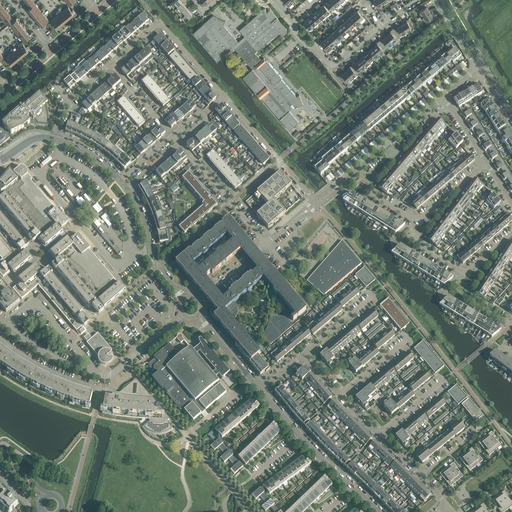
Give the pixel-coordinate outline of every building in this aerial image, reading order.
[(186,0),(183,0),(175,8),(178,12),(185,6),(183,3),(187,1),(186,0)] [(332,11),(336,7),(330,0),(326,0),(328,1),(326,3),(332,11)] [(30,7),(27,10),(29,12),(30,11),(35,17),(44,10),(42,8),(40,10),(36,5),(35,3),(34,2),(33,1),(29,5),(30,6),(30,7)] [(418,11),(421,16),(429,11),(427,6),(428,5),(426,2),(417,8),(418,11)] [(317,5),(326,16),(330,12),(324,5),(321,7),(319,4),(317,5)] [(185,6),(178,12),(182,16),(192,7),(191,5),(187,8),(185,6)] [(322,19),(326,16),(317,5),(315,7),(318,10),(316,12),(322,19)] [(60,10),(58,11),(65,20),(73,14),(74,16),(76,14),(73,9),(71,10),(68,7),(62,12),(60,10)] [(185,20),(187,19),(193,14),(190,12),(194,9),(192,7),(182,16),(185,20)] [(245,36),(257,51),(279,32),(283,36),(287,32),(287,29),(285,27),(270,10),(267,13),(265,8),(255,12),(257,14),(239,30),(245,36)] [(0,16),(2,19),(9,14),(6,10),(0,14),(0,16)] [(46,12),(44,10),(35,17),(41,25),(40,26),(42,28),(46,25),(45,23),(49,20),(44,14),(46,12)] [(58,26),(65,20),(58,11),(56,13),(58,15),(51,20),(54,24),(53,25),(56,30),(59,28),(58,26)] [(309,12),(318,23),(322,19),(316,12),(313,14),(310,11),(309,12)] [(352,13),(359,21),(363,17),(358,11),(355,13),(354,12),(352,13)] [(429,11),(421,16),(424,21),(425,21),(426,24),(436,18),(434,15),(432,16),(429,11)] [(318,23),(309,12),(307,14),(310,17),(307,19),(314,27),(318,23)] [(143,25),(146,23),(148,22),(147,21),(150,19),(145,13),(142,16),(141,14),(137,18),(143,25)] [(352,16),(349,18),(355,24),(357,27),(361,23),(359,21),(352,13),(351,15),(352,16)] [(8,22),(13,18),(9,14),(2,19),(6,24),(8,22)] [(197,30),(193,32),(218,60),(221,57),(222,57),(224,55),(226,53),(228,54),(232,51),(235,48),(234,48),(240,44),(238,42),(223,24),(225,22),(216,17),(213,15),(203,24),(197,30)] [(18,17),(14,20),(13,19),(13,18),(8,22),(9,23),(15,30),(13,32),(14,34),(23,27),(18,21),(20,19),(18,17)] [(139,29),(143,25),(137,18),(133,21),(134,23),(132,25),(137,30),(139,29)] [(310,30),(314,27),(307,19),(305,21),(302,18),(300,20),(310,30)] [(355,24),(349,18),(347,20),(346,19),(344,20),(351,28),(355,24)] [(402,24),(407,33),(412,30),(412,29),(415,28),(409,18),(406,20),(407,21),(402,24)] [(343,23),(341,25),(347,31),(348,33),(352,30),(351,28),(344,20),(343,22),(343,23)] [(407,33),(402,24),(397,27),(397,26),(393,28),(399,37),(402,35),(402,36),(407,33)] [(135,32),(137,30),(132,25),(129,27),(128,25),(124,29),(131,36),(135,33),(135,32)] [(347,31),(341,25),(339,27),(338,26),(336,27),(343,35),(347,31)] [(27,40),(28,40),(33,36),(31,33),(29,34),(23,27),(14,34),(16,36),(18,34),(23,41),(26,39),(27,40)] [(343,35),(336,27),(334,29),(335,30),(333,32),(339,39),(343,35)] [(391,32),(387,36),(393,43),(398,40),(397,39),(399,37),(393,28),(390,31),(391,32)] [(127,40),(131,36),(124,29),(120,32),(121,34),(119,36),(124,41),(126,40),(127,40)] [(341,41),(339,39),(333,32),(331,34),(330,33),(328,35),(336,44),(337,44),(341,41)] [(153,45),(154,47),(164,39),(160,34),(160,35),(154,40),(156,43),(153,45)] [(336,44),(328,35),(326,36),(327,37),(325,39),(332,47),(336,44)] [(122,43),(124,41),(119,36),(117,38),(116,36),(112,40),(118,47),(122,44),(122,43)] [(240,44),(234,48),(235,48),(238,53),(236,55),(235,55),(238,58),(238,57),(240,55),(244,59),(243,60),(242,62),(242,61),(241,62),(244,64),(246,62),(251,67),(249,69),(250,70),(262,60),(255,52),(257,51),(245,36),(238,42),(240,44)] [(379,41),(386,49),(388,47),(389,47),(393,43),(387,36),(382,39),(381,38),(379,41)] [(167,43),(164,39),(154,47),(156,48),(157,47),(159,50),(167,43)] [(333,48),(332,47),(325,39),(323,41),(322,40),(320,42),(326,49),(326,50),(326,49),(325,50),(328,52),(333,48)] [(114,51),(118,47),(112,40),(108,44),(109,45),(106,47),(111,52),(113,51),(114,51)] [(377,44),(373,48),(380,55),(384,51),(386,49),(379,41),(376,43),(377,44)] [(29,52),(30,52),(31,50),(28,46),(26,47),(23,43),(17,48),(15,46),(13,48),(20,57),(28,51),(29,52)] [(167,43),(159,50),(161,52),(160,53),(161,55),(171,47),(169,44),(167,43)] [(107,56),(111,52),(106,47),(104,49),(103,48),(99,51),(105,58),(108,56),(107,56)] [(171,47),(161,55),(163,57),(163,56),(166,54),(168,57),(174,51),(175,51),(173,49),(171,47)] [(453,47),(449,50),(457,60),(461,56),(453,47)] [(11,67),(14,64),(13,63),(20,57),(13,48),(11,50),(13,52),(6,57),(9,61),(8,62),(11,67)] [(365,52),(373,60),(375,58),(375,59),(380,55),(373,48),(369,51),(368,50),(365,52)] [(101,62),(105,58),(99,51),(97,49),(91,54),(94,58),(99,63),(101,62)] [(146,49),(142,52),(150,61),(154,58),(146,49)] [(453,63),(456,60),(457,60),(449,50),(445,54),(452,62),(453,63)] [(145,65),(150,61),(142,52),(138,56),(145,65)] [(170,64),(175,60),(179,56),(176,52),(175,53),(169,58),(172,61),(169,63),(170,64)] [(360,59),(361,60),(366,67),(371,63),(370,62),(373,60),(365,52),(363,54),(364,56),(360,59)] [(440,56),(443,60),(447,65),(452,62),(445,54),(444,53),(440,56)] [(134,60),(141,68),(141,69),(145,65),(138,56),(134,60)] [(174,64),(176,66),(183,60),(179,56),(175,60),(170,64),(172,66),(174,64)] [(436,60),(443,69),(447,65),(443,60),(440,56),(436,60)] [(97,65),(99,63),(94,58),(91,60),(90,59),(86,62),(93,69),(97,66),(97,65)] [(245,75),(243,76),(260,97),(284,124),(288,129),(289,130),(299,122),(294,116),(289,111),(294,107),(295,108),(298,106),(303,104),(299,94),(297,97),(295,95),(281,79),(282,78),(267,60),(266,60),(264,58),(262,60),(250,70),(249,69),(249,70),(247,68),(245,69),(243,71),(244,74),(245,75)] [(360,59),(359,60),(356,63),(355,62),(352,64),(359,72),(361,70),(362,71),(366,67),(361,60),(360,59)] [(84,60),(78,65),(79,66),(86,75),(88,73),(93,69),(86,62),(84,60)] [(141,68),(134,60),(130,63),(137,71),(141,68)] [(178,72),(186,65),(183,60),(176,66),(179,69),(176,71),(178,72)] [(436,60),(431,63),(439,72),(443,69),(436,60)] [(130,63),(125,67),(133,76),(135,77),(136,76),(134,74),(137,71),(130,63)] [(427,67),(429,69),(435,76),(439,72),(431,63),(427,67)] [(351,67),(346,71),(353,78),(357,75),(357,74),(359,72),(352,64),(350,66),(351,67)] [(181,72),(183,74),(190,69),(186,65),(178,72),(179,74),(181,72)] [(79,66),(72,72),(74,73),(80,80),(82,78),(84,77),(84,76),(86,75),(79,66)] [(133,76),(125,67),(123,69),(121,70),(127,77),(130,75),(132,77),(133,76)] [(185,80),(194,73),(190,69),(183,74),(186,77),(183,79),(185,80)] [(429,69),(425,72),(431,79),(435,76),(429,69)] [(419,74),(421,76),(427,83),(431,79),(425,72),(423,70),(419,74)] [(353,78),(346,71),(342,75),(341,73),(339,76),(346,84),(348,82),(353,78)] [(74,73),(64,82),(70,89),(75,84),(76,84),(78,83),(80,80),(74,73)] [(191,83),(197,77),(196,75),(194,73),(185,80),(186,82),(188,80),(191,83)] [(415,77),(423,86),(427,83),(421,76),(419,74),(415,77)] [(115,76),(111,79),(119,88),(120,87),(119,86),(122,84),(115,76)] [(148,76),(141,82),(144,85),(145,86),(155,78),(153,76),(150,79),(148,76)] [(415,77),(411,81),(419,90),(423,86),(415,77)] [(155,78),(145,86),(147,88),(149,90),(155,85),(153,82),(156,80),(155,78)] [(193,85),(195,88),(202,82),(198,78),(189,86),(191,87),(193,85)] [(107,83),(112,89),(115,87),(117,90),(119,88),(111,79),(107,83)] [(411,81),(407,84),(414,93),(419,90),(411,81)] [(195,88),(193,90),(196,94),(206,86),(203,84),(202,82),(202,83),(195,88)] [(107,83),(105,84),(103,86),(108,93),(110,95),(114,92),(112,89),(107,83)] [(472,87),(478,96),(482,93),(477,84),(476,83),(474,84),(475,85),(472,87)] [(407,84),(403,88),(410,97),(414,93),(407,84)] [(155,85),(149,90),(152,94),(161,87),(160,85),(157,87),(155,85)] [(103,86),(99,90),(104,97),(108,93),(103,86)] [(206,86),(196,94),(200,98),(203,96),(209,90),(206,86)] [(468,90),(473,98),(478,96),(472,87),(471,86),(472,86),(469,87),(470,87),(470,88),(468,90)] [(152,94),(154,96),(156,98),(162,93),(160,90),(162,88),(161,87),(152,94)] [(403,88),(399,91),(406,100),(410,97),(403,88)] [(463,92),(469,101),(473,98),(468,90),(467,89),(467,88),(465,90),(466,91),(463,92)] [(97,91),(95,94),(100,100),(102,103),(105,105),(106,104),(104,101),(102,99),(104,97),(99,90),(97,91)] [(202,101),(204,102),(213,95),(209,90),(203,96),(205,99),(202,101)] [(399,91),(394,95),(402,104),(406,100),(399,91)] [(458,95),(464,104),(469,101),(463,92),(462,91),(460,93),(461,93),(461,94),(458,95)] [(35,125),(37,125),(42,125),(48,126),(48,124),(49,123),(49,121),(49,119),(49,117),(49,116),(49,114),(48,112),(48,110),(48,109),(47,107),(46,105),(46,104),(48,101),(40,92),(22,107),(21,107),(20,107),(20,108),(20,109),(2,124),(4,127),(5,129),(6,128),(11,134),(14,132),(17,130),(18,131),(20,128),(21,129),(26,124),(27,125),(31,125),(35,125)] [(162,93),(156,98),(158,101),(159,103),(168,95),(167,93),(165,95),(162,93)] [(95,94),(90,97),(96,104),(100,100),(95,94)] [(159,103),(161,104),(163,107),(170,101),(167,98),(171,95),(170,94),(168,95),(159,103)] [(454,98),(459,107),(464,104),(458,95),(458,94),(456,96),(456,95),(456,97),(454,98)] [(213,95),(204,102),(208,106),(216,99),(215,97),(213,95)] [(394,95),(390,98),(398,107),(402,104),(394,95)] [(90,97),(86,101),(94,110),(96,108),(94,106),(96,104),(90,97)] [(117,108),(119,109),(127,102),(124,97),(117,103),(120,106),(117,108)] [(386,102),(394,111),(398,107),(390,98),(386,102)] [(483,109),(492,103),(491,101),(492,100),(491,98),(489,99),(490,99),(481,105),(483,109)] [(185,100),(184,101),(192,110),(196,107),(190,100),(187,102),(185,100)] [(80,109),(79,113),(84,116),(86,113),(88,111),(91,109),(93,111),(94,110),(86,101),(82,104),(84,106),(81,109),(80,109)] [(192,110),(184,101),(182,102),(184,105),(182,107),(188,114),(192,110)] [(131,106),(130,104),(127,102),(119,109),(120,111),(122,109),(124,111),(131,106)] [(386,102),(382,105),(390,114),(394,111),(386,102)] [(486,113),(496,106),(495,104),(495,105),(494,105),(492,103),(483,109),(486,113)] [(222,105),(215,111),(217,113),(215,115),(216,117),(217,116),(225,109),(222,105)] [(382,105),(378,109),(385,118),(390,114),(382,105)] [(124,116),(126,118),(135,110),(131,106),(124,111),(127,114),(124,116)] [(488,116),(497,111),(496,109),(497,108),(496,106),(486,113),(488,116)] [(176,108),(176,109),(184,117),(188,114),(182,107),(179,109),(178,107),(176,108)] [(176,109),(175,110),(172,112),(180,121),(184,117),(176,109)] [(229,113),(227,112),(225,109),(217,116),(221,120),(222,119),(229,113)] [(378,109),(374,112),(381,121),(385,118),(378,109)] [(463,114),(462,115),(465,120),(466,119),(465,119),(469,117),(472,122),(477,119),(471,109),(468,111),(466,112),(463,114)] [(138,114),(137,112),(135,110),(126,118),(127,119),(129,117),(132,120),(138,114)] [(490,120),(501,114),(499,112),(500,112),(498,113),(497,111),(488,116),(490,120)] [(168,116),(169,117),(176,124),(180,121),(172,112),(168,116)] [(374,112),(370,115),(377,125),(381,121),(374,112)] [(229,113),(222,119),(225,121),(222,124),(224,125),(232,117),(229,113)] [(131,124),(133,126),(142,118),(138,114),(132,120),(134,122),(131,124)] [(493,124),(502,118),(501,116),(502,115),(502,116),(501,114),(490,120),(493,124)] [(370,115),(365,119),(373,128),(377,125),(370,115)] [(165,120),(166,122),(171,128),(176,124),(169,117),(165,120)] [(232,117),(224,125),(225,127),(227,125),(229,127),(236,121),(232,117)] [(139,128),(145,123),(145,122),(142,118),(133,126),(132,126),(133,128),(136,125),(139,128)] [(495,128),(506,121),(504,119),(504,120),(503,120),(502,118),(493,124),(495,128)] [(365,119),(361,122),(369,132),(373,128),(365,119)] [(438,119),(435,122),(443,129),(445,126),(446,126),(438,119)] [(478,132),(483,129),(477,119),(472,122),(468,125),(472,130),(472,129),(475,127),(478,132)] [(69,121),(66,131),(65,131),(68,132),(71,133),(75,123),(69,121)] [(236,121),(229,127),(232,130),(229,132),(231,133),(240,126),(236,121)] [(497,132),(507,126),(505,124),(506,123),(507,123),(506,121),(495,128),(497,132)] [(75,123),(71,133),(74,134),(76,135),(79,127),(76,126),(77,123),(75,122),(75,123)] [(361,122),(357,126),(365,135),(369,132),(361,122)] [(432,126),(440,132),(443,129),(435,122),(432,126)] [(86,140),(86,139),(90,132),(86,131),(89,125),(87,124),(87,125),(86,127),(81,138),(84,139),(86,140)] [(207,127),(215,136),(216,135),(214,133),(217,130),(211,124),(207,127)] [(158,125),(154,129),(161,137),(164,135),(165,134),(165,133),(158,125)] [(0,146),(10,138),(0,126),(0,146)] [(81,138),(86,127),(84,126),(83,129),(79,127),(76,135),(78,136),(81,138)] [(353,130),(361,139),(365,135),(357,126),(353,129),(353,130)] [(432,126),(429,129),(437,136),(440,132),(432,126)] [(500,136),(510,129),(509,127),(508,128),(507,126),(497,132),(500,136)] [(119,136),(120,134),(114,127),(112,129),(119,136)] [(203,131),(209,137),(211,135),(213,138),(215,136),(207,127),(203,131)] [(241,127),(240,127),(234,132),(236,135),(234,137),(235,139),(244,131),(241,127)] [(154,129),(153,128),(152,130),(154,132),(151,134),(157,140),(157,141),(161,137),(154,129)] [(426,133),(434,139),(437,136),(429,129),(426,133)] [(475,134),(478,139),(481,137),(484,142),(489,139),(483,129),(478,132),(475,134)] [(502,139),(511,134),(510,131),(511,130),(511,131),(510,129),(500,136),(502,139)] [(349,133),(350,135),(357,142),(361,139),(353,130),(349,133)] [(88,141),(90,143),(96,132),(94,131),(93,134),(91,133),(90,132),(86,139),(86,140),(88,141)] [(199,134),(207,143),(208,142),(206,140),(209,137),(203,131),(199,134)] [(244,131),(235,139),(237,140),(239,138),(241,141),(248,135),(244,131)] [(95,145),(101,135),(100,134),(96,132),(90,143),(93,144),(95,145)] [(426,133),(423,136),(431,143),(434,139),(426,133)] [(448,141),(452,145),(460,138),(456,133),(448,141)] [(100,148),(106,138),(108,135),(107,134),(105,137),(101,135),(95,145),(97,146),(100,148)] [(147,134),(145,135),(153,144),(157,141),(157,140),(151,134),(149,136),(147,134)] [(195,138),(200,145),(203,142),(205,145),(207,143),(199,134),(195,138)] [(505,143),(511,138),(511,134),(502,139),(505,143)] [(145,135),(141,139),(143,141),(149,148),(153,144),(145,135)] [(243,147),(251,139),(248,135),(241,141),(244,143),(239,147),(241,149),(243,147)] [(346,138),(352,146),(357,142),(350,135),(346,138)] [(345,136),(340,140),(348,149),(352,146),(346,138),(345,136)] [(423,136),(420,139),(428,146),(431,143),(423,136)] [(111,142),(106,138),(100,148),(102,150),(104,151),(109,144),(111,142)] [(191,142),(198,150),(200,149),(198,147),(200,145),(195,138),(191,142)] [(456,149),(462,143),(463,142),(460,138),(452,145),(456,149)] [(251,139),(243,147),(244,148),(246,146),(248,149),(255,143),(251,139)] [(430,148),(428,146),(420,139),(417,143),(425,150),(427,151),(430,148)] [(340,140),(336,143),(344,153),(348,149),(340,140)] [(139,141),(137,142),(145,151),(149,148),(143,141),(141,144),(139,141)] [(492,154),(497,151),(490,141),(482,146),(485,151),(488,149),(492,154)] [(145,151),(137,142),(136,144),(138,146),(135,149),(141,155),(145,151)] [(191,142),(188,144),(186,145),(192,152),(195,149),(197,152),(198,150),(191,142)] [(255,143),(248,149),(251,151),(248,154),(250,155),(259,147),(255,143)] [(336,143),(332,147),(340,156),(344,153),(336,143)] [(417,143),(414,146),(422,153),(425,150),(417,143)] [(104,151),(106,153),(108,155),(116,145),(114,144),(112,146),(111,145),(109,144),(104,151)] [(111,157),(112,158),(120,149),(119,148),(116,145),(108,155),(111,157)] [(411,150),(419,156),(422,153),(414,146),(411,150)] [(259,147),(250,155),(251,157),(253,154),(256,157),(262,151),(259,147)] [(332,147),(328,150),(336,160),(340,156),(332,147)] [(114,159),(116,162),(124,153),(120,149),(112,158),(114,159)] [(328,150),(324,154),(332,163),(336,160),(328,150)] [(408,153),(416,160),(418,161),(421,158),(419,156),(411,150),(408,153)] [(178,152),(176,154),(183,162),(187,159),(186,157),(181,151),(180,151),(178,152)] [(210,161),(219,153),(218,152),(215,154),(213,151),(206,157),(210,161)] [(262,151),(256,157),(258,160),(255,162),(257,163),(266,155),(262,151)] [(498,164),(503,161),(497,151),(492,154),(488,156),(491,161),(495,159),(498,164)] [(121,165),(128,158),(129,157),(124,153),(116,162),(119,164),(120,165),(121,165)] [(220,155),(219,153),(210,161),(214,165),(220,159),(218,157),(220,155)] [(405,157),(413,163),(416,160),(408,153),(405,157)] [(184,163),(176,154),(172,158),(180,167),(184,163)] [(320,157),(323,161),(328,167),(328,166),(332,163),(324,154),(320,157)] [(475,161),(469,154),(468,154),(469,154),(465,157),(470,164),(474,161),(475,161)] [(266,155),(257,163),(258,165),(260,163),(263,165),(269,160),(266,155)] [(222,162),(220,159),(214,165),(217,169),(226,161),(230,158),(228,157),(222,162)] [(403,160),(410,167),(413,163),(405,157),(403,160)] [(470,164),(465,157),(460,161),(466,168),(470,164)] [(120,165),(122,167),(124,169),(131,164),(133,162),(128,158),(121,165),(120,165)] [(172,158),(168,161),(176,170),(180,167),(172,158)] [(459,159),(455,163),(456,164),(462,171),(466,168),(460,161),(459,159)] [(403,160),(400,163),(407,170),(410,167),(403,160)] [(164,165),(170,171),(172,169),(174,172),(176,170),(168,161),(164,165)] [(227,163),(226,161),(217,169),(221,173),(227,167),(225,165),(227,163)] [(323,161),(319,164),(325,172),(329,168),(328,166),(328,167),(323,161)] [(503,161),(498,164),(494,166),(497,171),(498,171),(501,169),(504,174),(509,171),(503,161)] [(397,167),(404,173),(407,170),(400,163),(397,167)] [(314,168),(320,175),(325,172),(319,164),(314,168)] [(462,171),(456,164),(452,168),(458,175),(462,171)] [(160,168),(167,177),(169,176),(167,174),(170,171),(164,165),(160,168)] [(0,200),(28,234),(30,237),(29,238),(33,243),(37,239),(38,238),(45,246),(46,246),(62,232),(60,229),(59,228),(61,227),(62,228),(68,222),(56,208),(55,209),(31,180),(32,179),(28,174),(28,173),(28,172),(27,171),(27,170),(26,170),(26,169),(25,169),(25,168),(24,168),(23,167),(22,167),(21,166),(14,173),(15,174),(14,174),(12,172),(10,170),(5,176),(0,181),(0,200)] [(450,166),(446,169),(454,178),(458,175),(452,168),(450,166)] [(227,167),(221,173),(224,177),(225,177),(233,169),(232,168),(230,170),(227,167)] [(397,167),(394,170),(401,177),(404,173),(397,167)] [(160,168),(157,171),(155,172),(162,180),(167,177),(160,168)] [(225,177),(224,177),(226,179),(228,181),(234,175),(232,173),(235,171),(233,169),(225,177)] [(450,182),(454,178),(446,169),(442,173),(450,182)] [(391,174),(398,180),(401,177),(394,170),(391,174)] [(500,176),(504,181),(507,178),(510,184),(511,182),(511,175),(509,171),(504,174),(500,176)] [(178,226),(185,234),(217,205),(212,199),(210,200),(209,198),(210,197),(189,172),(181,179),(203,204),(178,226)] [(265,186),(257,192),(258,193),(261,197),(268,205),(266,207),(263,210),(257,215),(258,216),(261,220),(262,221),(263,221),(268,228),(269,227),(272,224),(274,222),(278,219),(280,217),(285,213),(286,213),(288,210),(285,207),(282,209),(274,200),(278,196),(291,185),(291,184),(287,180),(286,179),(286,178),(280,172),(280,173),(276,176),(274,177),(270,181),(268,182),(265,186)] [(450,182),(442,173),(438,176),(445,185),(450,182)] [(391,174),(388,177),(396,184),(398,180),(391,174)] [(237,178),(234,175),(228,181),(231,185),(240,177),(239,176),(237,178)] [(445,185),(438,176),(434,180),(441,189),(445,185)] [(242,179),(240,177),(231,185),(235,189),(242,184),(239,181),(242,179)] [(385,180),(393,187),(396,184),(388,177),(385,180)] [(471,183),(480,189),(482,185),(483,185),(474,179),(471,183)] [(145,183),(138,187),(140,190),(141,192),(150,186),(146,180),(145,181),(145,183)] [(385,180),(382,184),(390,191),(393,187),(385,180)] [(431,185),(437,192),(441,189),(434,180),(430,183),(431,185)] [(471,183),(469,186),(477,192),(480,189),(471,183)] [(170,188),(173,193),(179,188),(175,184),(170,188)] [(379,187),(387,194),(390,191),(382,184),(379,187)] [(437,192),(431,185),(427,189),(433,196),(437,192)] [(141,192),(142,194),(144,197),(157,189),(156,188),(153,190),(150,186),(141,192)] [(469,186),(466,190),(474,196),(477,192),(469,186)] [(433,196),(427,189),(425,187),(421,190),(423,192),(429,199),(433,196)] [(157,189),(144,197),(146,199),(147,201),(154,197),(152,194),(158,191),(157,189)] [(463,193),(471,199),(474,196),(466,190),(463,193)] [(429,199),(423,192),(419,196),(425,203),(429,199)] [(356,195),(352,193),(343,200),(350,205),(356,195)] [(463,193),(461,197),(469,203),(471,199),(463,193)] [(418,194),(413,198),(421,206),(425,203),(419,196),(418,194)] [(486,202),(490,205),(497,198),(494,194),(486,202)] [(353,207),(360,197),(356,195),(350,205),(353,207)] [(147,203),(149,206),(160,201),(157,196),(154,197),(147,201),(147,203)] [(357,210),(363,200),(360,197),(353,207),(357,210)] [(461,197),(458,200),(468,208),(471,204),(469,203),(461,197)] [(413,198),(409,201),(411,203),(417,210),(417,209),(421,206),(413,198)] [(497,198),(490,205),(494,209),(497,206),(501,203),(497,198)] [(361,212),(367,202),(363,200),(357,210),(361,212)] [(458,200),(455,204),(463,210),(465,212),(468,208),(458,200)] [(162,207),(160,201),(149,206),(150,209),(151,211),(161,207),(162,207)] [(365,214),(371,204),(367,202),(361,212),(365,214)] [(369,217),(375,207),(371,204),(365,214),(369,217)] [(452,208),(460,214),(463,210),(455,204),(452,208)] [(161,207),(151,211),(152,213),(153,216),(163,212),(161,207)] [(373,219),(379,209),(375,207),(369,217),(373,219)] [(450,211),(458,217),(459,219),(462,215),(460,214),(452,208),(450,211)] [(377,221),(383,212),(379,209),(373,219),(377,221)] [(155,221),(165,218),(164,214),(167,213),(166,211),(163,212),(153,216),(154,219),(155,221)] [(450,211),(447,215),(455,221),(458,217),(450,211)] [(380,224),(386,214),(383,212),(377,221),(380,224)] [(0,256),(3,260),(0,262),(0,273),(3,277),(10,272),(9,271),(10,269),(12,271),(12,270),(14,273),(28,261),(30,259),(28,256),(23,250),(25,249),(28,247),(29,246),(28,244),(25,241),(24,242),(0,213),(0,256)] [(384,226),(390,216),(386,214),(380,224),(384,226)] [(511,220),(506,214),(506,215),(502,218),(508,225),(511,221),(511,220)] [(444,218),(452,225),(455,221),(447,215),(444,218)] [(388,229),(394,219),(390,216),(384,226),(388,229)] [(501,216),(497,220),(504,228),(508,225),(502,218),(501,216)] [(155,223),(156,226),(168,223),(167,221),(166,222),(165,218),(155,221),(155,223)] [(228,218),(184,255),(178,260),(176,262),(192,282),(195,285),(199,289),(202,293),(204,296),(207,299),(210,303),(214,307),(213,307),(211,306),(211,307),(211,309),(211,310),(211,312),(212,315),(213,318),(215,319),(216,320),(217,320),(231,337),(232,338),(237,344),(236,345),(235,345),(250,362),(253,367),(257,371),(260,375),(265,371),(266,372),(270,368),(266,363),(262,359),(259,355),(261,353),(246,336),(247,335),(247,334),(246,334),(246,333),(245,332),(244,331),(243,330),(242,331),(232,319),(233,319),(234,318),(235,317),(235,316),(236,315),(236,314),(236,313),(237,312),(237,311),(237,310),(237,309),(236,308),(236,307),(236,306),(235,305),(235,304),(234,304),(234,303),(263,278),(291,310),(295,316),(292,319),(293,321),(305,310),(306,310),(264,260),(262,257),(259,254),(258,252),(255,249),(250,244),(228,218)] [(444,218),(441,222),(449,228),(452,225),(444,218)] [(392,231),(398,221),(394,219),(388,229),(392,231)] [(494,225),(500,232),(504,228),(497,220),(493,223),(494,225)] [(405,225),(400,223),(398,221),(392,231),(395,233),(405,225)] [(439,226),(447,232),(448,233),(451,230),(449,228),(441,222),(439,226)] [(157,230),(158,232),(166,230),(165,226),(168,225),(168,223),(156,226),(157,230)] [(500,232),(494,225),(490,229),(496,235),(500,232)] [(439,226),(436,229),(444,235),(447,232),(439,226)] [(433,233),(441,239),(444,235),(436,229),(433,233)] [(496,235),(490,229),(486,232),(492,239),(496,235)] [(492,239),(486,232),(482,236),(487,242),(492,239)] [(170,235),(159,237),(159,240),(160,243),(160,242),(166,242),(166,245),(171,244),(170,241),(171,241),(171,237),(176,235),(177,235),(177,234),(176,233),(176,234),(170,235)] [(433,233),(430,236),(438,242),(441,239),(433,233)] [(91,305),(92,306),(99,315),(104,311),(103,309),(126,290),(120,283),(118,284),(89,250),(90,248),(78,234),(72,240),(72,241),(71,242),(70,241),(68,238),(51,252),(51,253),(58,261),(52,266),(56,270),(58,269),(89,306),(91,305)] [(428,240),(427,240),(436,246),(438,242),(430,236),(428,240)] [(487,242),(482,236),(478,239),(483,246),(487,242)] [(483,246),(478,239),(474,243),(479,249),(483,246)] [(324,296),(354,270),(362,264),(342,241),(307,281),(324,296)] [(479,249),(474,243),(469,246),(475,253),(479,249)] [(398,257),(404,248),(404,247),(401,245),(400,246),(393,251),(391,253),(398,257)] [(475,253),(469,246),(465,250),(471,256),(475,253)] [(404,248),(398,257),(402,259),(408,250),(404,247),(404,248)] [(511,252),(506,248),(503,252),(511,257),(511,252)] [(402,259),(406,262),(412,252),(408,250),(402,259)] [(471,256),(465,250),(461,253),(467,260),(471,256)] [(412,252),(406,262),(410,264),(416,254),(412,252)] [(511,257),(503,252),(501,255),(509,261),(511,257)] [(467,260),(461,253),(457,257),(460,260),(463,264),(463,263),(467,260)] [(410,264),(413,267),(420,257),(416,254),(410,264)] [(501,255),(498,259),(507,265),(509,261),(501,255)] [(420,257),(413,267),(417,269),(423,259),(420,257)] [(417,269),(421,271),(427,262),(423,259),(417,269)] [(507,265),(498,259),(496,263),(504,269),(507,265)] [(427,262),(421,271),(425,274),(431,264),(427,262)] [(496,263),(493,267),(502,272),(504,269),(496,263)] [(425,274),(429,276),(435,266),(431,264),(425,274)] [(82,312),(51,274),(53,273),(49,269),(43,273),(36,265),(19,279),(21,282),(22,283),(21,284),(20,283),(13,289),(22,299),(38,285),(77,331),(78,330),(81,334),(85,331),(82,327),(83,326),(84,327),(89,323),(82,315),(81,313),(82,312)] [(435,266),(429,276),(433,279),(439,269),(435,266)] [(365,267),(355,275),(359,279),(368,271),(365,267)] [(502,272),(493,267),(491,271),(499,276),(502,272)] [(433,279),(437,281),(443,271),(439,269),(433,279)] [(368,271),(359,279),(362,283),(372,276),(368,271)] [(443,271),(437,281),(435,283),(439,285),(440,283),(446,274),(443,271)] [(488,274),(497,280),(498,281),(501,277),(499,276),(491,271),(488,274)] [(444,286),(452,279),(453,278),(446,274),(440,283),(444,286)] [(497,280),(488,274),(486,278),(494,284),(497,280)] [(372,276),(362,283),(366,288),(375,280),(372,276)] [(486,278),(483,282),(492,287),(494,284),(486,278)] [(492,287),(483,282),(481,285),(489,291),(492,287)] [(481,285),(478,289),(487,295),(489,291),(481,285)] [(350,291),(355,297),(359,293),(354,288),(350,291)] [(476,293),(482,297),(484,299),(485,299),(484,298),(487,295),(478,289),(476,293)] [(1,295),(0,295),(0,304),(4,310),(6,312),(9,310),(20,301),(13,293),(11,291),(10,292),(7,290),(1,295)] [(346,295),(351,301),(355,297),(350,291),(346,295)] [(342,298),(347,304),(351,301),(346,295),(342,298)] [(503,300),(505,297),(503,296),(501,298),(496,303),(499,305),(504,300),(503,299),(503,300)] [(439,304),(446,309),(452,299),(449,297),(439,304)] [(337,302),(342,308),(347,304),(342,298),(337,302)] [(380,305),(383,310),(392,302),(389,298),(380,305)] [(450,311),(450,310),(456,301),(452,299),(446,309),(450,311)] [(450,310),(450,311),(454,313),(456,310),(460,304),(456,301),(450,310)] [(383,310),(384,310),(387,314),(396,306),(392,302),(383,310)] [(343,310),(337,304),(333,308),(338,314),(343,310)] [(460,304),(456,310),(454,313),(458,316),(464,306),(460,304)] [(387,314),(390,318),(399,310),(396,306),(387,314)] [(461,318),(466,310),(468,308),(464,306),(458,316),(461,318)] [(338,314),(333,308),(329,311),(334,318),(338,314)] [(466,310),(461,318),(465,321),(471,311),(468,308),(466,310)] [(399,310),(390,318),(394,322),(403,314),(399,310)] [(334,318),(329,311),(324,314),(330,321),(334,318)] [(374,311),(369,314),(374,320),(378,316),(374,311)] [(475,313),(471,311),(465,321),(469,323),(475,313)] [(469,323),(473,325),(479,316),(475,313),(469,323)] [(330,321),(324,314),(320,318),(326,325),(330,321)] [(365,318),(370,323),(374,320),(369,314),(365,318)] [(394,322),(397,326),(406,319),(403,314),(394,322)] [(278,338),(281,336),(293,326),(286,317),(270,315),(270,318),(269,321),(269,323),(268,326),(267,328),(266,330),(265,333),(263,335),(262,337),(269,346),(276,340),(278,338)] [(479,316),(473,325),(477,328),(483,318),(479,316)] [(320,318),(316,321),(322,328),(326,325),(320,318)] [(365,318),(361,321),(366,327),(370,323),(365,318)] [(487,320),(483,318),(477,328),(481,330),(487,320)] [(406,319),(397,326),(401,331),(410,323),(410,322),(406,319)] [(316,321),(315,320),(307,327),(313,335),(322,328),(316,321)] [(487,320),(481,330),(484,333),(491,323),(487,320)] [(357,325),(362,330),(366,327),(361,321),(357,325)] [(494,325),(491,323),(484,333),(488,335),(494,325)] [(494,325),(488,335),(492,337),(501,329),(494,325)] [(351,329),(357,336),(361,332),(355,326),(351,329)] [(301,331),(306,338),(311,334),(305,328),(301,331)] [(347,333),(353,339),(357,336),(351,329),(347,333)] [(386,334),(390,339),(395,336),(390,330),(386,334)] [(297,335),(302,341),(306,338),(301,331),(297,335)] [(343,336),(348,343),(353,339),(347,333),(343,336)] [(88,334),(84,338),(88,342),(87,343),(91,349),(103,339),(98,334),(92,339),(88,334)] [(381,337),(386,343),(390,339),(386,334),(381,337)] [(184,340),(182,338),(182,337),(182,336),(181,336),(181,335),(180,335),(179,335),(178,335),(178,336),(177,336),(177,337),(174,339),(175,340),(176,338),(181,343),(184,340)] [(292,338),(298,345),(302,341),(297,335),(292,338)] [(339,340),(344,346),(348,343),(343,336),(339,340)] [(377,341),(382,346),(386,343),(381,337),(377,341)] [(288,342),(294,348),(298,345),(292,338),(288,342)] [(91,349),(98,357),(98,358),(98,359),(98,360),(99,360),(99,361),(99,362),(100,363),(101,364),(102,364),(103,365),(104,365),(105,365),(106,365),(107,365),(108,365),(109,365),(109,364),(110,364),(111,363),(112,362),(113,361),(113,360),(113,359),(113,358),(113,357),(113,356),(112,355),(112,354),(112,353),(111,353),(110,352),(112,350),(103,339),(91,349)] [(193,351),(196,355),(200,352),(216,371),(213,374),(216,377),(219,375),(222,379),(225,376),(230,372),(227,368),(213,352),(205,343),(202,339),(201,339),(200,339),(199,340),(199,341),(201,345),(199,346),(198,344),(196,345),(198,347),(197,348),(193,351)] [(335,343),(340,350),(344,346),(339,340),(335,343)] [(377,341),(373,344),(378,350),(382,346),(377,341)] [(414,349),(417,353),(427,345),(423,341),(414,349)] [(284,345),(290,352),(294,348),(288,342),(284,345)] [(331,347),(336,353),(340,350),(335,343),(331,347)] [(0,364),(1,364),(3,365),(4,366),(6,367),(7,368),(9,370),(8,371),(13,375),(14,373),(20,377),(19,378),(25,381),(26,380),(28,381),(29,382),(29,381),(31,382),(31,383),(32,384),(32,383),(34,385),(33,386),(39,389),(40,387),(46,390),(45,392),(51,395),(52,393),(58,396),(58,397),(64,400),(64,398),(67,399),(68,399),(70,399),(70,400),(71,400),(74,401),(73,403),(79,405),(80,403),(83,404),(86,405),(86,407),(89,408),(90,408),(90,407),(91,407),(91,406),(91,405),(90,405),(93,394),(90,393),(90,392),(87,391),(88,389),(79,387),(76,386),(75,386),(75,387),(72,386),(72,385),(72,384),(69,383),(55,378),(41,371),(39,370),(38,370),(35,369),(36,368),(35,368),(28,363),(17,357),(15,356),(15,355),(14,356),(12,354),(12,353),(11,353),(9,351),(1,345),(0,344),(0,364)] [(149,370),(148,371),(148,372),(153,378),(152,379),(162,392),(164,391),(181,410),(182,409),(184,407),(186,409),(184,410),(193,421),(201,414),(206,410),(217,401),(226,392),(220,384),(218,382),(219,381),(216,378),(216,377),(213,374),(216,371),(200,352),(196,355),(193,351),(193,350),(193,351),(190,347),(180,356),(169,344),(164,348),(165,350),(163,352),(162,350),(154,357),(155,358),(148,364),(150,366),(151,366),(150,370),(149,370)] [(280,349),(286,355),(290,352),(284,345),(280,349)] [(417,353),(421,357),(430,349),(427,345),(417,353)] [(270,355),(277,363),(286,355),(280,349),(279,347),(270,355)] [(326,350),(332,357),(336,353),(331,347),(326,350)] [(379,353),(378,352),(373,347),(369,350),(375,357),(379,353)] [(421,357),(424,361),(434,354),(430,349),(421,357)] [(333,363),(331,361),(334,359),(332,357),(326,350),(320,356),(327,364),(328,364),(330,365),(333,363)] [(369,350),(365,354),(370,361),(375,357),(369,350)] [(495,350),(489,358),(489,359),(488,359),(488,360),(489,360),(489,361),(490,361),(490,362),(491,362),(491,361),(492,361),(493,362),(500,354),(495,350)] [(405,356),(410,362),(414,358),(409,353),(405,356)] [(361,357),(366,364),(370,361),(365,354),(361,357)] [(424,361),(428,365),(437,358),(434,354),(424,361)] [(493,362),(498,365),(504,357),(500,354),(493,362)] [(401,360),(406,365),(410,362),(405,356),(401,360)] [(357,361),(362,368),(366,364),(361,357),(357,361)] [(504,357),(498,365),(502,368),(508,360),(504,357)] [(428,365),(431,370),(440,362),(437,358),(428,365)] [(349,363),(348,364),(356,373),(362,368),(357,361),(355,359),(352,361),(351,359),(348,362),(349,363)] [(397,363),(401,369),(406,365),(401,360),(397,363)] [(502,368),(506,372),(511,364),(511,363),(508,360),(502,368)] [(440,362),(431,370),(435,374),(444,366),(440,362)] [(392,367),(397,373),(401,369),(397,363),(392,367)] [(303,379),(304,378),(311,373),(305,366),(297,374),(297,375),(296,376),(298,379),(300,377),(303,379)] [(387,371),(392,378),(397,374),(391,368),(387,371)] [(383,375),(388,382),(392,378),(387,371),(383,375)] [(430,378),(425,372),(421,376),(426,381),(430,378)] [(314,377),(311,373),(304,378),(308,382),(314,377)] [(378,378),(384,385),(388,382),(383,375),(378,378)] [(426,381),(421,376),(417,379),(422,385),(426,381)] [(308,382),(311,386),(318,381),(314,377),(308,382)] [(374,382),(380,389),(384,385),(378,378),(374,382)] [(422,385),(417,379),(413,383),(418,388),(422,385)] [(150,396),(137,380),(137,382),(136,381),(135,381),(134,382),(133,382),(132,382),(131,382),(130,382),(129,383),(128,383),(128,384),(127,384),(126,385),(125,386),(124,387),(123,388),(122,389),(122,390),(121,391),(121,392),(119,393),(119,396),(118,396),(112,394),(111,397),(109,396),(108,398),(106,397),(103,408),(102,408),(102,409),(102,410),(102,411),(103,411),(102,414),(109,415),(116,416),(126,417),(132,418),(138,419),(142,419),(148,419),(150,421),(143,426),(144,427),(145,428),(146,429),(147,430),(148,430),(149,431),(150,432),(152,432),(153,432),(154,433),(155,433),(156,433),(158,433),(159,433),(160,433),(161,433),(163,433),(164,433),(165,433),(166,432),(167,432),(168,431),(170,430),(171,430),(172,429),(173,428),(168,422),(169,420),(171,420),(166,415),(167,414),(159,405),(158,405),(153,400),(150,399),(150,396)] [(315,390),(321,385),(318,381),(311,386),(315,390)] [(370,385),(376,392),(380,389),(374,382),(370,385)] [(418,388),(413,383),(409,386),(413,392),(418,388)] [(315,390),(318,395),(325,389),(321,385),(315,390)] [(375,400),(375,401),(376,400),(377,402),(381,399),(379,398),(380,397),(376,392),(370,385),(366,389),(373,398),(375,400)] [(451,397),(460,389),(457,385),(447,392),(451,397)] [(275,392),(278,396),(286,390),(282,386),(275,392)] [(278,396),(282,400),(289,394),(291,392),(288,389),(286,391),(286,390),(278,396)] [(324,404),(332,397),(325,389),(318,395),(317,396),(324,404)] [(366,389),(362,393),(369,401),(373,398),(366,389)] [(409,389),(405,393),(410,399),(414,396),(409,389)] [(451,397),(455,401),(464,393),(460,389),(451,397)] [(368,405),(366,404),(369,401),(362,393),(356,398),(363,406),(364,406),(365,407),(368,405)] [(405,393),(400,396),(406,403),(410,399),(405,393)] [(458,405),(467,397),(464,393),(455,401),(458,405)] [(282,400),(285,404),(293,398),(289,394),(282,400)] [(396,400),(402,406),(406,403),(400,396),(396,400)] [(285,404),(289,409),(296,402),(293,398),(285,404)] [(436,402),(441,408),(446,404),(441,398),(436,402)] [(253,399),(248,402),(255,410),(260,407),(253,399)] [(468,399),(461,405),(465,409),(472,403),(469,399),(468,399)] [(334,415),(342,408),(334,400),(326,407),(331,412),(330,412),(333,415),(334,415)] [(392,403),(398,410),(402,406),(396,400),(392,403)] [(385,406),(384,406),(391,415),(398,410),(392,403),(390,401),(388,403),(386,402),(384,404),(385,406)] [(255,410),(248,402),(244,406),(251,414),(255,410)] [(289,409),(292,413),(300,407),(296,402),(289,409)] [(432,405),(437,411),(441,408),(436,402),(432,405)] [(312,403),(307,407),(310,411),(314,409),(315,407),(312,403)] [(465,409),(469,413),(476,407),(472,403),(465,409)] [(428,409),(433,415),(437,411),(432,405),(428,409)] [(244,406),(240,409),(247,417),(251,414),(244,406)] [(292,413),(296,417),(303,411),(300,407),(292,413)] [(469,413),(472,417),(479,411),(476,407),(469,413)] [(334,415),(338,419),(339,418),(345,412),(342,408),(334,415)] [(247,417),(240,409),(236,413),(243,421),(247,417)] [(424,412),(429,418),(433,415),(428,409),(424,412)] [(296,417),(299,421),(307,415),(303,411),(296,417)] [(479,411),(472,417),(476,422),(483,416),(482,415),(479,411)] [(343,421),(349,415),(345,412),(339,418),(343,421)] [(243,421),(236,413),(232,416),(239,424),(243,421)] [(418,417),(424,424),(428,420),(423,413),(418,417)] [(303,425),(310,419),(307,415),(299,421),(303,425)] [(347,425),(353,419),(349,415),(343,421),(347,425)] [(232,416),(228,420),(235,428),(239,424),(232,416)] [(414,421),(420,427),(424,424),(418,417),(414,421)] [(347,425),(351,429),(357,423),(353,419),(347,425)] [(235,428),(228,420),(224,423),(230,431),(235,428)] [(312,421),(305,428),(309,432),(316,425),(318,424),(314,420),(312,421)] [(410,424),(416,431),(420,427),(414,421),(410,424)] [(452,427),(450,428),(456,436),(465,429),(459,421),(458,422),(457,421),(456,421),(455,422),(454,422),(453,422),(452,423),(451,424),(451,425),(452,427)] [(224,423),(219,427),(226,435),(230,431),(224,423)] [(277,435),(281,431),(274,423),(270,427),(277,435)] [(316,425),(309,432),(313,436),(320,429),(322,427),(318,423),(318,424),(316,425)] [(354,433),(361,427),(357,423),(351,429),(354,433)] [(410,424),(406,427),(411,434),(416,431),(410,424)] [(226,435),(219,427),(215,430),(222,438),(226,435)] [(273,439),(277,435),(270,427),(266,431),(273,439)] [(354,433),(358,437),(364,431),(361,427),(354,433)] [(402,431),(407,438),(411,434),(406,427),(402,431)] [(450,428),(446,432),(451,439),(455,436),(456,436),(450,428)] [(320,429),(313,436),(316,440),(323,433),(320,429)] [(269,443),(273,439),(266,431),(262,435),(269,443)] [(365,446),(372,439),(364,431),(358,437),(357,438),(365,446)] [(408,443),(407,442),(409,440),(407,438),(402,431),(395,436),(403,445),(404,444),(405,446),(408,443)] [(219,447),(223,444),(223,443),(220,439),(219,440),(213,432),(208,436),(209,435),(215,443),(211,447),(215,450),(214,451),(215,451),(219,447)] [(446,432),(441,435),(447,442),(451,439),(446,432)] [(491,432),(485,437),(490,444),(494,441),(493,439),(495,437),(491,432)] [(323,433),(316,440),(320,444),(327,437),(323,433)] [(265,446),(269,443),(262,435),(258,439),(265,446)] [(441,435),(437,439),(443,446),(447,442),(441,435)] [(327,437),(320,444),(324,447),(331,441),(327,437)] [(490,444),(485,437),(479,443),(482,447),(484,445),(486,447),(490,444)] [(261,450),(265,446),(258,439),(254,442),(261,450)] [(331,441),(324,447),(328,451),(335,445),(337,443),(333,439),(331,441)] [(437,439),(433,442),(439,449),(443,446),(437,439)] [(377,455),(383,448),(374,441),(367,448),(375,456),(377,455)] [(490,444),(496,450),(502,445),(498,441),(496,442),(494,441),(490,444)] [(254,442),(250,446),(257,454),(261,450),(254,442)] [(433,442),(429,445),(435,452),(439,449),(433,442)] [(423,446),(425,449),(431,456),(435,452),(429,445),(427,443),(423,446)] [(229,459),(233,456),(233,455),(230,451),(229,451),(223,444),(219,447),(225,455),(221,458),(221,459),(221,458),(225,462),(224,462),(224,463),(229,459)] [(490,444),(486,447),(488,449),(485,451),(489,456),(496,450),(490,444)] [(335,445),(328,451),(332,455),(339,448),(335,445)] [(254,457),(257,454),(250,446),(246,450),(254,457)] [(339,448),(332,455),(336,459),(342,452),(339,448)] [(387,452),(383,448),(377,455),(381,458),(387,452)] [(471,460),(475,456),(474,454),(476,452),(472,448),(466,453),(471,460)] [(431,456),(425,449),(423,450),(421,449),(420,449),(419,449),(419,450),(418,450),(418,451),(417,451),(417,452),(417,453),(416,454),(417,455),(416,456),(422,463),(431,456)] [(250,461),(254,457),(246,450),(242,453),(250,461)] [(342,452),(336,459),(340,463),(346,456),(342,452)] [(381,458),(385,462),(391,456),(387,452),(381,458)] [(242,453),(238,457),(246,465),(250,461),(242,453)] [(465,461),(467,463),(471,460),(466,453),(459,458),(463,463),(465,461)] [(233,456),(229,459),(235,466),(231,470),(235,474),(234,474),(243,467),(240,463),(239,463),(233,456)] [(346,456),(340,463),(344,467),(351,460),(346,456)] [(389,466),(395,459),(391,456),(385,462),(389,466)] [(475,456),(471,460),(476,466),(483,461),(479,456),(477,458),(475,456)] [(302,457),(298,460),(304,469),(311,464),(308,460),(306,462),(302,457)] [(304,469),(298,460),(294,464),(300,472),(304,469)] [(471,460),(467,463),(468,465),(466,467),(470,471),(476,466),(471,460)] [(396,461),(390,467),(394,471),(400,465),(396,461)] [(350,472),(357,465),(353,462),(346,469),(350,472)] [(357,465),(350,472),(354,476),(361,469),(363,467),(359,463),(357,465)] [(452,475),(456,472),(454,470),(456,468),(453,463),(446,469),(452,475)] [(294,464),(289,467),(296,475),(300,472),(294,464)] [(400,465),(394,471),(397,475),(404,469),(400,465)] [(296,475),(289,467),(285,470),(291,479),(296,475)] [(358,480),(365,473),(361,469),(354,476),(358,480)] [(404,469),(397,475),(401,479),(408,472),(404,469)] [(446,477),(447,479),(452,475),(446,469),(440,474),(443,479),(446,477)] [(291,479),(285,470),(281,473),(287,482),(291,479)] [(408,472),(401,479),(405,483),(411,476),(408,472)] [(456,472),(452,475),(457,482),(463,476),(460,472),(457,474),(456,472)] [(281,473),(276,476),(283,485),(287,482),(281,473)] [(358,480),(362,483),(369,476),(365,473),(358,480)] [(452,475),(447,479),(449,481),(447,482),(450,487),(457,482),(452,475)] [(283,485),(276,476),(272,480),(278,488),(283,485)] [(366,487),(373,480),(369,476),(362,483),(366,487)] [(411,476),(405,483),(409,487),(415,480),(411,476)] [(325,477),(321,480),(328,488),(332,484),(325,477)] [(370,491),(377,484),(379,482),(375,478),(373,480),(366,487),(370,491)] [(272,480),(268,483),(274,491),(278,488),(272,480)] [(321,480),(317,484),(324,492),(328,488),(321,480)] [(415,480),(409,487),(413,490),(419,484),(415,480)] [(374,495),(381,488),(384,485),(380,481),(379,482),(377,484),(370,491),(374,495)] [(274,491),(268,483),(263,486),(269,495),(274,491)] [(317,484),(313,488),(320,496),(324,492),(317,484)] [(419,484),(413,490),(416,494),(423,488),(419,484)] [(267,503),(270,500),(264,493),(265,492),(261,488),(252,495),(252,496),(253,495),(256,499),(256,500),(260,496),(267,503)] [(313,488),(309,492),(316,499),(320,496),(313,488)] [(378,498),(385,492),(381,488),(374,495),(378,498)] [(423,488),(416,494),(420,498),(427,491),(426,491),(423,488)] [(427,491),(420,498),(424,502),(431,495),(427,491)] [(503,502),(508,499),(506,497),(508,495),(505,491),(498,496),(503,502)] [(316,499),(309,492),(305,496),(312,503),(316,499)] [(378,498),(382,502),(389,495),(385,492),(378,498)] [(0,507),(2,510),(1,511),(11,511),(16,507),(18,510),(19,509),(20,508),(20,507),(20,506),(19,506),(13,500),(14,499),(15,498),(15,497),(14,497),(14,496),(13,496),(12,497),(11,498),(6,493),(0,499),(0,507)] [(386,506),(392,499),(389,495),(382,502),(386,506)] [(305,496),(301,499),(309,507),(312,503),(305,496)] [(503,502),(498,496),(492,501),(495,505),(497,504),(499,505),(503,502)] [(301,499),(297,503),(305,511),(309,507),(301,499)] [(386,506),(389,510),(396,503),(392,499),(386,506)] [(508,499),(503,502),(508,509),(511,506),(511,499),(509,501),(508,499)] [(267,503),(262,507),(263,507),(266,511),(270,508),(273,511),(280,511),(274,505),(275,504),(271,500),(270,500),(267,503)] [(503,502),(499,505),(500,507),(498,509),(500,511),(504,511),(508,509),(503,502)] [(297,503),(293,507),(298,511),(303,511),(305,511),(297,503)] [(391,511),(395,511),(400,507),(396,503),(389,510),(391,511)] [(487,508),(484,503),(477,508),(479,511),(486,511),(485,510),(487,508)]
